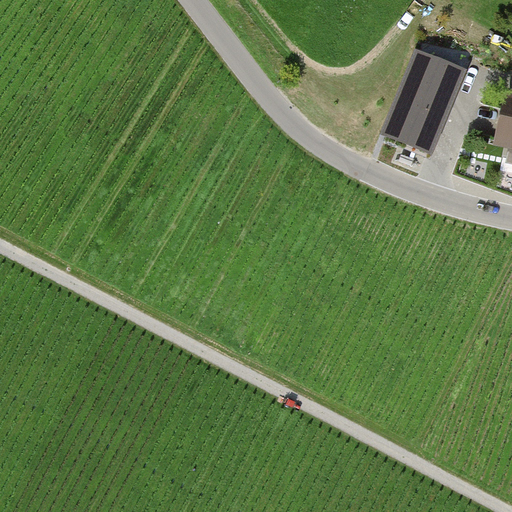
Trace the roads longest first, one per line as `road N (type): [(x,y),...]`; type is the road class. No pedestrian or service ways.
road 1 (track): [(506,511),(0,252)]
road 2 (unclassified): [(195,0),(280,108),(346,162),(511,218)]
